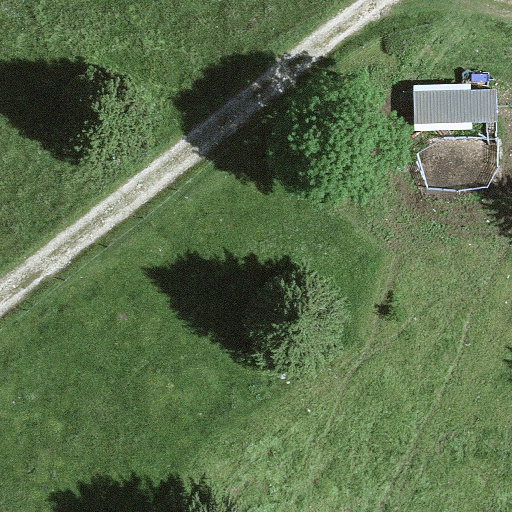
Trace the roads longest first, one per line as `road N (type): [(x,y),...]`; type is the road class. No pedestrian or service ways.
road 1 (track): [(377,0),(0,300)]
road 2 (track): [(368,8),(450,3),(511,10)]
